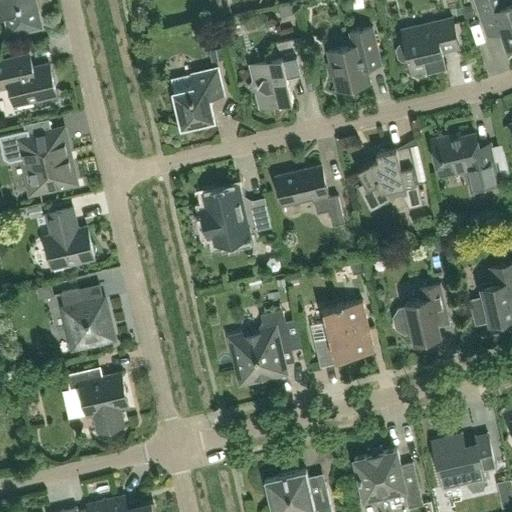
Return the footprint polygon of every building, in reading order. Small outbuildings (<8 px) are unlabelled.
[(40,25),(34,0),(0,0),(0,15),(1,17),(7,16),(11,32),(40,25)] [(229,0),(217,0),(221,15),(232,13),(229,0)] [(511,44),(511,2),(505,5),(503,0),(475,0),(485,30),(500,25),(507,47),(511,44)] [(292,3),(279,6),(281,15),(294,13),(292,3)] [(472,4),(464,6),(467,18),(475,15),(472,4)] [(460,46),(453,17),(402,29),(405,42),(399,44),(396,49),(398,57),(403,60),(409,59),(412,72),(445,64),(442,50),(460,46)] [(371,81),(368,67),(382,64),(373,26),(350,31),(353,44),(328,50),(330,61),(327,62),(330,75),(333,74),(337,89),(371,81)] [(253,79),(248,86),(255,91),(259,107),(276,104),(281,107),(284,102),(293,99),(288,75),(301,72),(293,38),(275,42),(265,59),(249,63),(253,79)] [(33,100),(56,94),(49,63),(34,67),(30,52),(0,59),(0,82),(1,88),(11,85),(15,104),(17,103),(18,109),(34,105),(33,100)] [(218,67),(171,77),(182,125),(215,118),(210,96),(224,92),(218,67)] [(76,182),(64,127),(30,135),(28,129),(0,136),(5,157),(10,160),(29,156),(33,172),(28,173),(26,176),(29,189),(33,191),(37,190),(38,191),(76,182)] [(365,143),(386,138),(384,130),(363,136),(365,143)] [(500,186),(496,169),(491,146),(479,148),(476,132),(451,138),(450,135),(432,139),(440,174),(465,168),(471,193),(500,186)] [(422,204),(409,146),(397,148),(397,147),(377,152),(378,158),(358,169),(365,182),(358,186),(370,209),(395,197),(393,187),(405,184),(407,193),(402,195),(409,207),(422,204)] [(328,193),(322,165),(276,175),(283,203),(314,196),(317,212),(329,209),(333,224),(345,221),(338,194),(328,197),(327,193),(328,193)] [(265,196),(253,199),(239,192),(238,184),(204,192),(208,208),(202,209),(208,235),(214,233),(216,243),(222,241),(223,246),(245,241),(244,236),(249,235),(249,231),(272,226),(265,196)] [(42,215),(40,205),(28,208),(30,218),(42,215)] [(90,240),(87,226),(78,228),(73,207),(47,213),(52,234),(46,235),(53,266),(54,266),(55,270),(71,266),(70,263),(94,257),(93,255),(95,253),(95,252),(96,251),(96,250),(96,249),(96,247),(96,246),(95,244),(94,242),(93,241),(92,241),(91,240),(90,240)] [(424,239),(438,235),(434,218),(420,222),(424,239)] [(442,237),(430,240),(432,252),(444,249),(442,237)] [(364,259),(350,262),(352,274),(366,271),(364,259)] [(511,317),(511,261),(491,267),(494,283),(482,286),(485,298),(471,301),(476,323),(490,319),(490,322),(511,317)] [(450,323),(446,305),(441,282),(419,287),(421,298),(406,301),(407,304),(399,306),(393,316),(396,328),(406,333),(413,332),(415,340),(441,334),(439,326),(450,323)] [(52,283),(37,286),(39,297),(54,294),(52,283)] [(113,337),(104,298),(82,303),(78,288),(61,292),(74,346),(113,337)] [(374,350),(363,299),(343,303),(343,302),(336,304),(336,305),(324,308),(326,320),(311,323),(318,356),(334,352),(335,359),(374,350)] [(285,370),(280,351),(292,348),(285,320),(283,309),(261,314),(263,321),(257,331),(242,334),(242,331),(227,334),(231,348),(234,347),(242,380),(285,370)] [(303,346),(297,318),(285,320),(292,348),(303,346)] [(128,404),(121,372),(95,378),(93,367),(67,373),(70,388),(81,386),(87,413),(95,411),(99,429),(123,424),(119,406),(128,404)] [(464,438),(462,432),(432,439),(443,487),(467,481),(468,485),(473,490),(484,488),(486,481),(484,469),(496,467),(488,432),(464,438)] [(414,461),(401,464),(397,447),(383,450),(382,445),(367,448),(369,454),(354,457),(364,499),(378,496),(378,497),(394,494),(394,492),(405,490),(409,506),(424,503),(414,461)] [(333,511),(329,495),(313,498),(306,468),(265,478),(272,511),(333,511)] [(511,492),(501,495),(503,507),(511,505),(511,492)] [(153,511),(152,505),(126,511),(123,496),(87,504),(88,508),(78,511),(77,506),(53,511),(153,511)]
